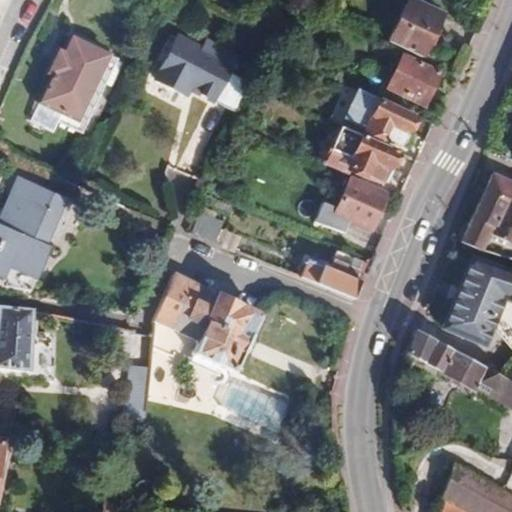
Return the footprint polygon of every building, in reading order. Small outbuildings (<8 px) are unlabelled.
[(407,0),(387,42),(420,57),(441,13),(411,0),(407,0)] [(101,71),(109,55),(71,37),(63,52),(58,49),(57,51),(101,71)] [(203,51),(179,38),(156,81),(185,96),(189,90),(211,103),(228,74),(237,57),(209,42),(203,51)] [(80,133),(105,83),(97,78),(101,71),(57,51),(47,73),(51,76),(30,121),(53,133),(58,122),(80,133)] [(422,105),(439,70),(402,54),(386,88),(422,105)] [(101,71),(115,77),(123,62),(109,55),(101,71)] [(111,86),(115,77),(101,71),(97,78),(105,83),(111,86)] [(251,87),(228,74),(211,103),(235,116),(251,87)] [(404,133),(412,116),(357,91),(344,119),(392,142),(398,129),(404,133)] [(382,182),(395,150),(360,135),(346,168),(382,182)] [(459,242),(482,250),(511,184),(491,175),(459,242)] [(41,246),(63,197),(18,178),(0,219),(0,274),(9,278),(5,286),(31,290),(49,250),(41,246)] [(371,230),(386,195),(349,179),(336,208),(322,203),(313,224),(341,237),(348,221),(371,230)] [(206,186),(196,182),(189,200),(199,205),(203,196),(204,194),(206,186)] [(171,226),(188,233),(193,221),(175,215),(171,226)] [(188,233),(214,244),(220,228),(194,218),(193,221),(188,233)] [(299,278),(352,299),(360,282),(354,279),(360,261),(336,252),(329,269),(306,260),(299,278)] [(484,343),(490,329),(502,302),(511,305),(511,275),(470,259),(442,328),(484,343)] [(259,315),(172,273),(152,321),(197,344),(190,358),(230,376),(259,315)] [(511,305),(502,302),(490,329),(511,355),(511,305)] [(56,342),(61,316),(33,311),(0,307),(0,369),(23,374),(21,388),(63,395),(72,346),(56,342)] [(414,330),(406,354),(474,391),(476,388),(495,398),(499,391),(505,380),(414,330)] [(147,409),(150,366),(131,366),(129,408),(147,409)] [(511,383),(505,380),(499,391),(511,397),(511,383)] [(0,496),(9,447),(6,442),(7,437),(0,435),(0,496)] [(442,497),(467,511),(511,511),(511,494),(453,463),(442,497)] [(467,511),(442,497),(436,511),(467,511)]
